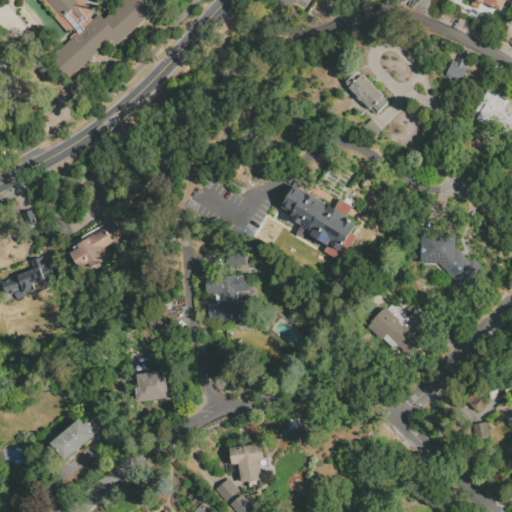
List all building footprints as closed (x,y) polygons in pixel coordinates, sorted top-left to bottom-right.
[(53,60),(79,37),(73,32),(70,35),(38,0),(79,0),(93,15),(89,18),(94,23),(101,18),(105,22),(123,7),(122,6),(128,0),(146,0),(153,7),(152,8),(156,13),(118,48),(113,42),(94,59),(95,61),(85,71),(83,69),(72,81),(66,76),(65,77),(56,67),(57,66),(53,60)] [(337,0),(325,8),(319,0),(337,0)] [(511,0),(511,10),(500,5),(499,8),(483,1),(479,9),(462,0),(511,0)] [(462,86),(445,78),(452,62),(457,64),(460,59),(465,61),(463,67),(470,71),(462,86)] [(350,89),(345,83),(353,76),(357,80),(359,79),(361,82),(364,79),(384,98),(383,99),(388,104),(376,116),(371,110),(370,112),(361,103),(360,103),(357,100),(357,99),(349,90),(350,89)] [(478,117),(474,115),(489,90),(511,103),(505,113),(511,117),(511,134),(511,136),(508,135),(506,139),(476,121),(478,117)] [(372,141),(361,131),(371,121),(383,132),(372,141)] [(292,191),(295,188),(305,194),(304,195),(307,197),(308,195),(318,202),(317,203),(326,209),(325,210),(327,211),(330,207),(335,210),(340,201),(353,209),(348,219),(358,225),(352,234),(357,238),(342,264),(325,253),(327,248),(309,235),(310,232),(291,221),(293,216),(282,209),(286,201),(284,200),(290,190),(292,191)] [(22,216),(34,211),(39,224),(28,228),(22,216)] [(80,270),(71,255),(115,223),(129,245),(115,255),(111,245),(97,254),(102,263),(92,271),(88,266),(80,270)] [(427,251),(421,246),(437,231),(469,263),(473,259),(487,273),(466,294),(425,252),(427,251)] [(228,268),(226,255),(243,252),(245,267),(228,268)] [(7,297),(2,284),(34,271),(31,263),(42,259),(45,267),(49,265),(55,277),(33,286),(35,292),(24,295),(25,298),(17,301),(15,294),(7,297)] [(207,298),(206,282),(241,278),(242,285),(245,286),(245,293),(238,294),(239,303),(245,302),(247,318),(241,319),(240,322),(231,323),(231,321),(211,322),(209,307),(216,306),(215,296),(207,298)] [(163,312),(162,301),(171,300),(173,309),(176,309),(179,331),(165,333),(164,330),(150,332),(147,315),(163,312)] [(405,311),(399,306),(404,301),(409,307),(405,311)] [(381,343),(368,329),(393,305),(407,319),(417,310),(430,323),(416,336),(423,344),(420,348),(422,350),(413,358),(411,356),(409,358),(398,347),(394,351),(383,341),(381,343)] [(138,405),(136,390),(139,390),(137,365),(146,364),(149,375),(166,373),(170,401),(138,405)] [(477,414),(468,405),(478,396),(473,390),(479,386),(487,396),(483,399),(488,404),(477,414)] [(489,389),(498,388),(499,395),(499,396),(498,396),(498,397),(497,397),(497,398),(496,399),(495,400),(494,400),(494,401),(493,401),(492,401),(492,402),(491,402),(490,402),(489,389)] [(54,459),(46,451),(81,421),(85,426),(88,424),(94,430),(93,431),(96,435),(94,437),(66,463),(59,455),(54,459)] [(475,443),(472,428),(486,425),(488,435),(490,435),(490,440),(475,443)] [(230,450),(263,445),(267,471),(261,473),(263,482),(261,482),(261,486),(252,487),(251,483),(242,485),(239,468),(236,469),(235,466),(233,467),(230,450)] [(223,500),(237,491),(228,478),(214,487),(223,500)] [(228,503),(234,511),(251,511),(253,510),(241,494),(228,503)]
